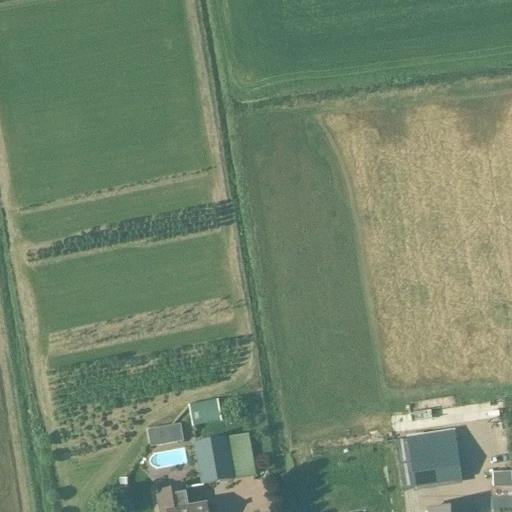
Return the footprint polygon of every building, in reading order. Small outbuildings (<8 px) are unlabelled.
[(193,428),(222,423),(219,400),(189,405),(193,428)] [(416,488),(463,481),(455,431),(409,438),(416,488)] [(255,477),(247,436),(194,444),(202,485),(255,477)] [(511,468),(493,470),(494,494),(511,492),(511,468)] [(207,511),(207,506),(191,509),(187,488),(165,492),(156,494),(158,511),(207,511)]
